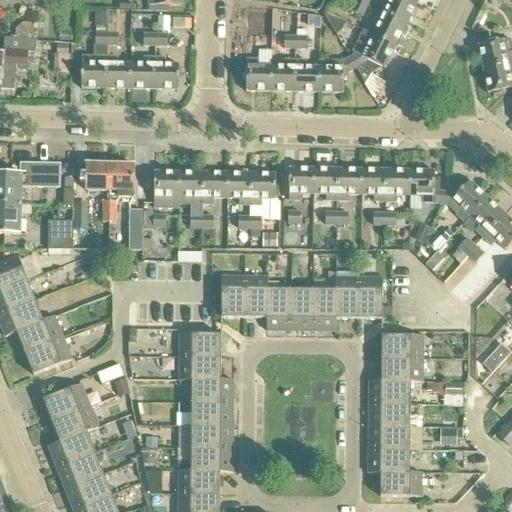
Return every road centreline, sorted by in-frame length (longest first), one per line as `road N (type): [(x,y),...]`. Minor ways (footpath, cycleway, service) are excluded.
road 1 (residential): [(250,511),(251,344),(351,345),(350,511)]
road 2 (residential): [(0,404),(120,356),(120,298),(204,298)]
road 3 (residential): [(0,118),(210,125)]
road 4 (residential): [(210,125),(399,130)]
road 5 (residential): [(511,262),(457,312),(417,309),(416,268)]
road 6 (residential): [(464,0),(399,130)]
road 7 (residential): [(210,125),(215,0)]
